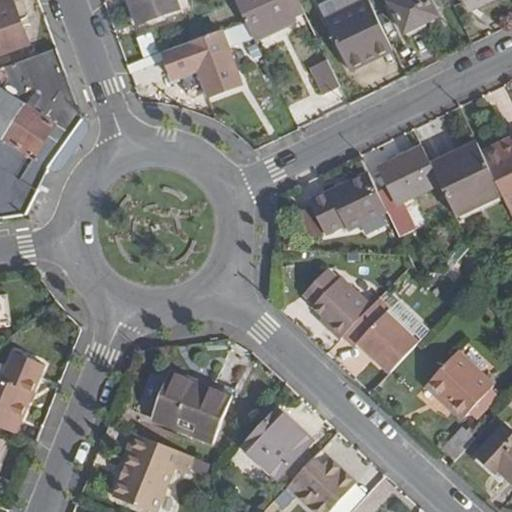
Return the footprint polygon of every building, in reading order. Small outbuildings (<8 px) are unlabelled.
[(0,0),(0,56),(30,45),(12,0),(0,0)] [(179,9),(176,0),(129,0),(139,24),(179,9)] [(299,0),(236,0),(247,22),(255,38),(306,14),(299,0)] [(367,0),(328,0),(321,4),(328,19),(367,0)] [(391,41),(371,0),(367,0),(328,19),(352,69),(370,60),(367,53),(391,41)] [(439,16),(431,0),(392,0),(408,31),(439,16)] [(242,24),(224,30),(228,42),(246,35),(242,24)] [(211,96),(244,84),(228,42),(224,30),(165,52),(174,79),(199,70),(211,96)] [(137,38),(144,56),(158,51),(152,33),(137,38)] [(395,48),(391,41),(367,53),(370,60),(395,48)] [(49,169),(60,176),(94,128),(83,120),(83,118),(58,50),(57,51),(0,70),(0,218),(28,215),(49,169)] [(312,68),(326,94),(342,86),(328,59),(312,68)] [(511,212),(511,140),(504,145),(507,152),(487,162),(491,170),(503,196),(511,213),(511,212)] [(463,163),(436,175),(441,184),(457,218),(503,196),(491,170),(487,162),(483,155),(478,143),(458,153),(463,163)] [(507,152),(504,145),(483,155),(487,162),(507,152)] [(381,168),(391,189),(380,194),(390,214),(391,215),(401,211),(398,205),(441,184),(436,175),(423,148),(381,168)] [(348,228),(351,233),(390,214),(380,194),(372,176),(312,204),(313,206),(326,233),(328,237),(348,228)] [(326,233),(313,206),(293,215),(307,242),(326,233)] [(317,303),(315,305),(326,316),(334,323),(331,327),(343,338),(347,335),(374,306),(342,276),(341,278),(329,267),(305,293),(317,303)] [(360,347),(363,344),(393,371),(421,340),(390,313),(393,309),(381,298),(374,306),(347,335),(360,347)] [(393,309),(390,313),(421,340),(424,337),(393,309)] [(326,316),(323,320),(331,327),(334,323),(326,316)] [(2,382),(0,381),(0,426),(17,434),(46,367),(14,354),(2,382)] [(427,386),(463,419),(469,412),(491,389),(494,385),(458,354),(427,386)] [(212,442),(229,396),(171,373),(153,420),(212,442)] [(499,396),(491,389),(469,412),(478,419),(499,396)] [(279,479),(313,441),(279,410),(245,447),(279,479)] [(511,483),(511,432),(505,426),(477,457),(496,474),(499,471),(511,483)] [(463,428),(443,451),(455,462),(476,439),(473,436),(475,434),(469,428),(466,431),(463,428)] [(171,471),(175,454),(131,443),(126,460),(129,461),(118,501),(160,511),(171,471)] [(330,511),(357,484),(322,452),(288,488),(294,493),(314,511),(330,511)] [(175,454),(171,471),(190,476),(192,471),(207,477),(210,465),(175,454)] [(276,511),(294,493),(288,488),(265,511),(276,511)]
